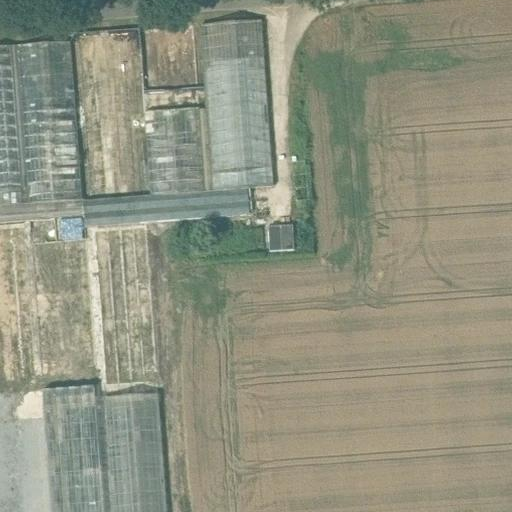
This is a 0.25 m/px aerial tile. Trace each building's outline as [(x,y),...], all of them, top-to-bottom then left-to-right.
[(261,21),(201,26),(212,193),(247,190),(273,188),(261,21)] [(212,193),(201,26),(193,27),(204,193),(212,193)] [(193,27),(138,31),(150,194),(150,197),(204,193),(193,27)] [(132,31),(77,36),(89,202),(144,198),(144,195),(132,31)] [(71,42),(16,47),(27,192),(28,205),(83,201),(71,42)] [(16,47),(0,47),(0,193),(27,192),(16,47)] [(0,223),(84,217),(85,229),(145,224),(249,216),(247,190),(212,193),(204,193),(150,197),(150,194),(144,195),(144,198),(89,202),(83,202),(83,201),(28,205),(27,192),(0,193),(0,223)] [(84,217),(0,223),(0,388),(41,386),(42,392),(97,387),(85,229),(84,217)] [(166,511),(145,224),(85,229),(97,387),(42,392),(50,511),(166,511)] [(269,226),(270,251),(294,250),(293,225),(269,226)]
